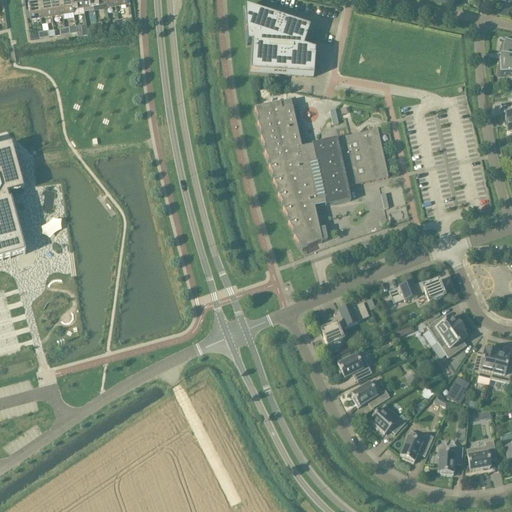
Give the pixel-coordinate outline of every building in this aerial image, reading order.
[(30,21),(41,20),(38,0),(34,0),(35,4),(28,5),(29,12),(30,19),(30,21)] [(42,0),(38,0),(41,20),(52,18),(49,2),(43,3),(42,0)] [(56,0),(56,1),(49,2),(52,18),(62,16),(60,0),(56,0)] [(60,0),(62,16),(74,15),(73,11),(72,5),(71,5),(70,0),(60,0)] [(70,0),(71,5),(72,5),(73,11),(83,10),(81,0),(70,0)] [(81,0),(83,10),(94,8),(92,0),(81,0)] [(92,0),(94,8),(105,7),(104,1),(103,0),(92,0)] [(103,0),(104,1),(105,7),(105,10),(116,9),(114,0),(103,0)] [(114,0),(116,9),(127,7),(125,0),(114,0)] [(309,29),(244,8),(247,46),(252,45),(250,74),(313,78),(316,51),(304,48),(309,29)] [(511,42),(503,39),(502,42),(499,41),(499,42),(502,43),(498,54),(502,55),(501,59),(498,59),(497,60),(499,60),(500,76),(499,76),(499,77),(511,76),(511,44),(511,42)] [(347,188),(379,181),(388,179),(377,131),(320,144),(312,146),(312,147),(306,149),(297,108),(292,109),(290,103),(280,105),(280,104),(279,104),(279,105),(256,109),(256,110),(255,110),(254,110),(259,124),(258,125),(258,124),(257,125),(263,139),(261,139),(267,153),(265,154),(265,153),(264,153),(271,167),(269,168),(268,168),(275,182),(273,182),(280,196),(278,196),(277,196),(285,210),(283,210),(282,210),(290,224),(289,224),(288,224),(296,237),(294,238),(301,251),(302,252),(321,243),(321,244),(322,244),(321,243),(327,241),(324,230),(319,207),(325,206),(325,208),(350,202),(347,188)] [(0,261),(24,255),(10,204),(8,204),(6,196),(23,192),(11,147),(0,150),(0,261)] [(305,251),(306,254),(318,249),(316,245),(305,251)] [(444,299),(438,284),(432,286),(430,282),(433,281),(413,286),(412,283),(399,288),(399,290),(388,293),(393,306),(404,302),(404,303),(418,298),(417,297),(425,294),(429,304),(444,299)] [(43,329),(57,327),(53,297),(39,299),(43,329)] [(371,300),(366,302),(370,312),(375,310),(371,300)] [(339,317),(337,318),(326,323),(329,330),(321,333),(328,350),(341,345),(340,343),(342,342),(341,339),(343,338),(340,331),(344,329),(345,330),(358,324),(358,323),(369,318),(363,304),(352,310),(351,308),(338,313),(339,317)] [(426,329),(437,344),(461,328),(457,323),(455,324),(452,319),(445,323),(442,318),(426,329)] [(411,326),(396,333),(398,339),(414,332),(411,326)] [(464,333),(461,328),(437,344),(448,360),(463,349),(460,344),(466,339),(463,335),(464,333)] [(363,346),(372,341),(370,336),(360,341),(363,346)] [(490,381),(491,378),(497,353),(485,350),(482,360),(476,359),(475,363),(472,374),(479,375),(478,378),(490,381)] [(497,353),(491,378),(490,381),(509,386),(511,372),(511,367),(507,366),(509,358),(497,355),(497,353)] [(371,375),(361,354),(351,359),(343,363),(337,366),(338,369),(337,370),(342,381),(354,375),(358,382),(371,375)] [(343,363),(351,359),(349,354),(341,358),(343,363)] [(469,361),(475,363),(477,355),(473,355),(469,361)] [(456,371),(456,372),(463,361),(461,358),(451,364),(452,366),(456,371)] [(385,392),(382,394),(374,382),(351,396),(353,399),(351,400),(358,410),(369,403),(373,409),(389,400),(385,392)] [(455,382),(449,403),(464,407),(467,397),(464,397),(468,385),(455,382)] [(411,412),(416,416),(421,411),(416,406),(411,412)] [(401,417),(398,420),(384,407),(369,423),(384,436),(389,431),(395,437),(407,423),(401,417)] [(402,461),(413,466),(419,453),(426,456),(433,439),(425,436),(424,439),(410,433),(399,458),(402,459),(402,461)] [(511,441),(502,444),(509,470),(511,468),(511,441)] [(485,448),(466,451),(470,473),(489,470),(488,463),(496,461),(492,443),(484,444),(485,448)] [(452,477),(453,464),(461,464),(462,449),(439,448),(437,474),(440,475),(440,476),(452,477)]
